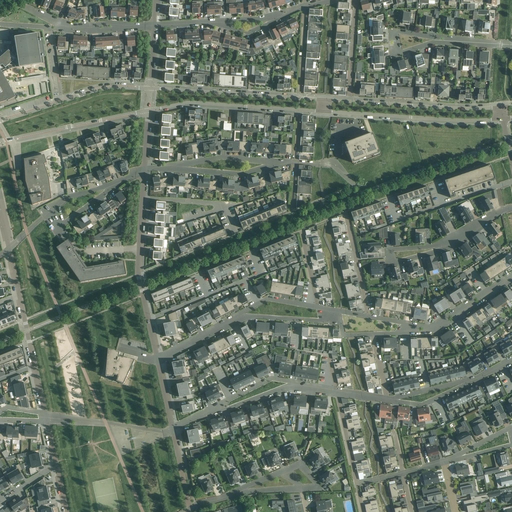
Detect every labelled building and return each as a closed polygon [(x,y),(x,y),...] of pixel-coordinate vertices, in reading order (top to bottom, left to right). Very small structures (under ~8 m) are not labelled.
[(44,0),(42,6),(43,7),(46,8),(48,8),(49,5),(52,6),(54,0),(44,0)] [(54,0),(52,6),(53,5),(55,6),(54,10),(56,11),(58,12),(59,12),(60,12),(64,1),(61,0),(54,0)] [(176,9),(179,9),(182,9),(183,5),(180,5),(179,0),(167,0),(167,1),(171,2),(171,5),(176,5),(176,9)] [(226,0),(227,11),(227,10),(230,10),(230,14),(232,14),(235,14),(237,14),(236,1),(235,0),(226,0)] [(250,0),(245,0),(245,1),(246,7),(249,7),(249,11),(251,11),(254,11),(257,11),(255,2),(251,2),(251,0),(250,0)] [(266,4),(264,0),(261,0),(255,2),(257,11),(259,10),(262,9),(264,9),(263,5),(266,4)] [(275,7),(277,7),(274,0),(264,0),(266,4),(269,3),(270,9),(272,8),(273,9),(275,8),(275,7)] [(351,10),(351,0),(347,0),(347,3),(338,3),(338,9),(351,10)] [(373,3),(372,3),(374,10),(378,9),(380,9),(379,4),(383,3),(381,0),(374,0),(376,2),(373,3)] [(203,10),(202,1),(192,2),(193,14),(195,14),(198,14),(200,14),(200,10),(202,10),(203,10)] [(246,7),(245,1),(236,1),(237,14),(238,14),(241,14),(241,13),(243,13),(243,8),(246,7)] [(368,4),(367,1),(365,1),(362,2),(361,2),(363,11),(367,10),(367,13),(373,11),(371,3),(371,4),(368,4)] [(223,2),(214,3),(214,6),(214,15),(216,15),(219,15),(221,14),(221,11),(223,11),(224,11),(224,7),(223,2)] [(88,3),(85,4),(86,7),(78,8),(77,11),(76,20),(80,19),(80,20),(83,19),(85,19),(84,15),(87,15),(88,15),(87,10),(89,10),(88,5),(88,3)] [(213,15),(214,15),(214,6),(214,7),(214,3),(207,3),(207,5),(204,5),(205,12),(208,11),(208,15),(210,15),(213,15)] [(118,17),(119,17),(119,18),(122,18),(124,18),(125,13),(127,13),(128,13),(128,4),(128,10),(118,9),(118,17)] [(128,4),(128,13),(128,12),(131,12),(130,16),(133,16),(133,17),(135,17),(135,16),(137,17),(138,5),(128,4)] [(77,11),(72,9),(72,7),(67,5),(64,14),(67,15),(68,13),(70,13),(68,17),(70,17),(70,18),(73,19),(73,18),(76,20),(77,11)] [(100,8),(100,5),(93,6),(94,15),(94,14),(97,14),(98,18),(100,17),(100,18),(103,17),(104,17),(103,8),(100,8)] [(109,5),(108,13),(109,13),(112,13),(111,17),(114,17),(116,18),(116,17),(118,17),(118,9),(119,6),(109,5)] [(167,8),(167,13),(170,14),(170,21),(179,20),(179,9),(176,9),(167,8)] [(314,10),(314,8),(309,9),(309,16),(322,17),(323,10),(314,10)] [(415,12),(411,11),(410,13),(405,13),(404,16),(401,21),(400,21),(399,26),(406,27),(406,25),(409,25),(410,19),(414,19),(415,12)] [(372,27),(370,27),(370,30),(382,30),(382,26),(382,25),(382,20),(383,20),(383,15),(377,17),(377,19),(371,18),(371,19),(372,19),(372,24),(372,27)] [(432,18),(426,17),(426,20),(420,20),(419,25),(425,26),(425,27),(431,28),(431,27),(434,27),(435,20),(432,19),(432,18)] [(290,33),(295,31),(294,28),(298,26),(294,19),(293,20),(293,19),(290,20),(290,21),(288,22),(290,25),(287,26),(290,33)] [(454,19),(447,19),(446,22),(444,23),(446,28),(446,30),(447,31),(450,30),(452,30),(453,26),(454,25),(453,22),(454,19)] [(473,22),(466,21),(466,24),(462,25),(462,23),(462,24),(464,31),(465,31),(465,32),(472,33),(473,22)] [(322,23),(316,23),(309,22),(308,22),(308,31),(321,32),(322,23)] [(488,22),(488,23),(483,22),(482,29),(479,28),(478,33),(476,33),(485,34),(485,33),(489,34),(490,23),(488,23),(488,22)] [(282,37),(290,33),(287,26),(285,28),(283,24),(281,25),(278,26),(277,27),(282,37)] [(337,25),(336,34),(350,35),(350,26),(337,25)] [(192,31),(193,43),(202,42),(202,43),(202,36),(202,34),(201,34),(199,34),(198,31),(196,31),(196,30),(193,31),(192,31)] [(269,37),(275,50),(279,48),(277,45),(282,43),(276,30),(274,31),(274,30),(272,31),(272,32),(270,33),(271,36),(269,37)] [(382,33),(382,30),(370,30),(370,34),(371,34),(371,36),(370,36),(370,37),(372,37),(373,41),(373,42),(383,41),(382,33)] [(171,32),(171,31),(168,31),(168,32),(167,32),(167,41),(174,40),(174,42),(177,42),(177,35),(174,35),(173,31),(171,32)] [(192,43),(193,43),(192,31),(190,31),(187,31),(188,31),(185,32),(186,35),(183,36),(183,35),(182,35),(183,44),(187,44),(186,41),(192,40),(192,43)] [(202,34),(202,43),(202,45),(211,45),(211,44),(212,32),(210,32),(209,32),(207,32),(204,32),(205,36),(202,36),(202,34)] [(212,32),(211,44),(220,46),(222,38),(219,37),(220,34),(218,33),(215,32),(212,32)] [(0,102),(5,101),(7,100),(7,101),(15,97),(2,73),(8,70),(9,69),(11,69),(12,68),(13,68),(18,68),(30,66),(43,64),(42,58),(44,57),(41,39),(39,39),(38,33),(13,37),(15,47),(11,47),(12,52),(10,53),(8,50),(0,56),(0,102)] [(220,46),(229,49),(232,37),(231,37),(231,36),(228,36),(226,35),(225,39),(222,38),(220,46)] [(260,37),(258,38),(264,49),(272,45),(275,50),(269,37),(266,39),(264,35),(262,36),(260,37)] [(71,40),(71,47),(74,48),(74,49),(74,52),(79,53),(79,50),(80,50),(81,37),(79,37),(77,37),(74,37),(74,41),(71,41),(71,40)] [(82,38),(81,37),(80,50),(90,50),(90,42),(87,42),(87,38),(85,38),(85,37),(82,37),(82,38)] [(114,38),(112,38),(113,49),(113,50),(117,50),(124,49),(123,40),(119,40),(119,37),(116,37),(114,37),(114,38)] [(125,41),(126,52),(132,52),(132,46),(135,46),(134,37),(133,37),(130,37),(130,38),(128,38),(128,41),(125,42),(125,41)] [(229,49),(238,51),(241,40),(240,39),(237,38),(232,37),(229,49)] [(58,47),(56,47),(56,50),(58,50),(64,50),(68,51),(69,42),(68,42),(65,42),(66,38),(63,38),(61,38),(59,38),(58,47)] [(94,50),(103,50),(103,38),(101,39),(101,38),(98,38),(98,39),(96,39),(97,43),(94,43),(93,43),(94,50)] [(103,38),(103,41),(103,47),(103,50),(108,49),(113,49),(112,38),(111,38),(108,38),(106,38),(103,38)] [(253,48),(251,49),(251,56),(255,54),(255,53),(264,49),(258,38),(257,39),(257,38),(254,40),(255,40),(253,41),(254,44),(252,45),(251,45),(253,48)] [(241,40),(238,51),(247,54),(246,56),(251,57),(251,56),(251,49),(249,49),(250,46),(249,45),(249,46),(247,45),(248,41),(246,41),(246,40),(243,40),(241,40)] [(311,41),(311,44),(307,44),(306,53),(320,53),(320,45),(313,44),(313,41),(311,41)] [(373,47),(373,52),(375,52),(375,58),(384,58),(383,55),(383,46),(373,47)] [(432,51),(431,58),(435,59),(436,59),(436,60),(443,61),(444,51),(443,51),(443,48),(438,48),(438,49),(435,49),(435,51),(432,51)] [(164,49),(164,54),(167,54),(167,57),(175,58),(175,50),(164,49)] [(469,50),(464,50),(464,56),(466,56),(466,60),(464,59),(463,67),(469,67),(469,70),(471,70),(471,74),(473,78),(475,78),(476,66),(472,66),(472,60),(473,60),(473,53),(469,52),(469,50)] [(457,52),(450,51),(450,55),(449,55),(449,58),(448,58),(450,59),(450,64),(456,64),(457,59),(458,59),(458,55),(457,55),(457,52)] [(489,52),(482,51),(482,53),(480,53),(480,56),(479,56),(478,58),(479,60),(480,60),(479,63),(483,63),(483,65),(488,65),(489,52)] [(422,55),(421,55),(414,57),(415,61),(416,61),(418,67),(423,66),(424,69),(428,69),(429,55),(429,56),(422,55)] [(335,56),(334,64),(348,65),(348,57),(335,56)] [(375,58),(371,58),(372,62),(372,65),(374,65),(374,69),(374,70),(384,69),(384,58),(375,58)] [(404,61),(403,58),(399,60),(400,61),(397,62),(397,63),(392,64),(395,72),(400,70),(400,71),(406,69),(407,71),(411,69),(408,59),(404,61)] [(284,62),(281,64),(283,67),(297,68),(293,60),(289,62),(290,65),(288,66),(287,64),(285,65),(284,62)] [(64,66),(60,66),(60,70),(64,71),(65,71),(64,76),(71,77),(71,71),(70,71),(70,70),(74,71),(74,65),(73,65),(73,61),(71,61),(70,66),(64,66)] [(163,61),(163,67),(167,67),(166,70),(172,70),(172,75),(173,75),(178,75),(179,70),(174,70),(174,62),(163,61)] [(122,65),(121,80),(121,78),(127,79),(128,73),(127,73),(127,69),(128,69),(128,70),(131,70),(132,62),(128,62),(128,65),(122,65)] [(138,63),(133,62),(132,70),(133,70),(136,70),(136,74),(135,74),(134,79),(141,79),(141,74),(142,74),(143,66),(137,66),(138,63)] [(254,75),(253,77),(256,77),(255,84),(266,85),(266,78),(259,77),(259,71),(254,71),(254,75)] [(198,72),(197,85),(203,85),(204,83),(207,83),(207,76),(210,77),(210,73),(198,72)] [(305,72),(305,80),(318,81),(318,77),(319,73),(305,72)] [(163,74),(162,79),(165,79),(166,79),(166,82),(172,83),(173,83),(173,75),(172,75),(163,74)] [(339,79),(333,78),(333,83),(333,87),(346,88),(347,79),(346,79),(339,79)] [(435,78),(435,85),(434,86),(439,86),(438,96),(448,97),(449,87),(444,87),(444,86),(444,85),(443,84),(442,84),(441,84),(441,78),(435,78)] [(366,86),(366,96),(372,96),(372,94),(375,94),(376,83),(367,83),(366,86)] [(415,85),(415,93),(418,93),(417,98),(424,99),(425,86),(415,85)] [(465,100),(466,90),(466,88),(457,88),(457,91),(460,91),(460,96),(459,96),(458,101),(465,101),(465,100)] [(477,101),(484,101),(484,96),(485,96),(486,91),(479,90),(479,95),(478,95),(477,101)] [(188,125),(195,126),(196,110),(195,112),(189,111),(189,117),(190,117),(190,120),(189,120),(189,119),(185,119),(184,127),(188,127),(188,125)] [(199,110),(196,110),(195,126),(195,123),(201,124),(201,120),(200,120),(201,116),(203,116),(203,118),(207,119),(207,115),(202,114),(202,111),(199,111),(199,110)] [(224,130),(231,131),(231,129),(231,128),(231,126),(232,124),(227,124),(227,122),(228,122),(228,115),(224,115),(222,115),(222,114),(218,114),(218,121),(224,122),(224,124),(224,130)] [(168,128),(174,128),(175,128),(175,124),(171,124),(171,123),(170,123),(171,116),(160,115),(160,120),(163,120),(163,123),(162,123),(169,123),(168,128)] [(285,116),(284,128),(284,126),(289,127),(290,127),(290,130),(293,130),(293,127),(294,124),(290,123),(290,122),(291,122),(291,117),(288,117),(288,116),(285,116)] [(302,123),(301,131),(315,132),(315,128),(315,124),(307,123),(308,122),(302,122),(302,123)] [(122,125),(116,127),(120,140),(126,138),(125,134),(124,135),(123,131),(124,130),(122,125)] [(116,129),(110,131),(112,136),(113,136),(115,140),(120,138),(120,140),(116,127),(116,129)] [(173,140),(174,128),(168,128),(159,127),(159,133),(162,133),(162,135),(162,136),(167,136),(167,139),(173,140)] [(93,135),(98,148),(103,146),(103,145),(106,144),(104,139),(101,140),(100,139),(101,138),(99,133),(93,135)] [(380,153),(372,133),(345,144),(352,163),(380,153)] [(98,148),(93,135),(87,137),(88,139),(85,140),(88,148),(91,147),(92,149),(97,147),(98,148)] [(219,150),(222,150),(221,142),(217,142),(217,139),(208,140),(210,153),(216,152),(215,146),(218,146),(219,150)] [(167,153),(169,153),(173,153),(173,149),(169,149),(169,148),(169,141),(170,141),(158,140),(158,145),(162,145),(161,148),(167,148),(167,153)] [(197,141),(198,149),(203,149),(202,148),(204,148),(205,154),(210,153),(208,140),(203,141),(203,140),(197,141)] [(199,153),(198,149),(197,141),(197,144),(191,145),(191,146),(186,147),(187,156),(193,155),(192,153),(195,153),(195,154),(199,153)] [(233,152),(234,143),(229,142),(229,141),(221,141),(221,142),(222,150),(225,150),(225,149),(228,149),(228,152),(233,152)] [(77,142),(71,144),(74,154),(79,152),(78,148),(79,148),(77,142)] [(234,143),(233,152),(239,152),(239,150),(242,150),(242,151),(245,151),(246,142),(239,142),(239,143),(234,143)] [(246,142),(245,151),(249,151),(251,151),(251,153),(257,154),(257,144),(252,144),(252,143),(246,142)] [(257,144),(257,154),(262,154),(263,148),(265,148),(265,153),(268,153),(269,144),(269,143),(263,143),(262,145),(257,144)] [(71,144),(65,147),(67,152),(68,151),(69,156),(74,154),(71,144)] [(274,155),(280,155),(280,146),(275,145),(276,144),(269,144),(268,153),(272,153),(272,152),(274,152),(274,155)] [(280,146),(280,155),(286,155),(286,153),(288,153),(288,154),(292,154),(292,145),(286,145),(285,146),(280,146)] [(169,153),(167,153),(158,152),(157,157),(161,158),(160,160),(168,161),(169,153)] [(44,163),(47,163),(44,155),(41,156),(40,156),(24,160),(26,182),(33,205),(52,199),(49,178),(44,163)] [(112,162),(113,165),(116,173),(120,172),(120,171),(122,170),(122,172),(128,170),(126,166),(128,165),(127,161),(125,162),(124,162),(121,163),(119,160),(112,162)] [(116,173),(113,165),(107,167),(107,169),(103,170),(106,179),(111,177),(110,175),(113,174),(113,175),(116,173)] [(312,178),(312,172),(312,171),(304,171),(304,166),(299,165),(298,177),(312,178)] [(455,193),(495,179),(491,166),(445,181),(450,198),(456,196),(455,193)] [(97,171),(92,174),(94,182),(98,181),(96,177),(99,176),(101,181),(106,179),(103,170),(98,172),(97,171)] [(281,172),(275,173),(277,182),(282,181),(282,182),(290,180),(290,171),(283,173),(284,174),(281,174),(281,172)] [(264,178),(266,186),(272,185),(272,184),(277,182),(275,173),(270,175),(270,177),(268,177),(264,178)] [(85,177),(81,178),(83,187),(89,185),(88,183),(91,182),(91,183),(94,182),(92,174),(85,175),(85,177)] [(167,178),(167,187),(173,186),(179,187),(180,178),(174,177),(174,179),(167,178)] [(258,177),(252,179),(255,188),(259,187),(260,188),(266,186),(264,178),(261,178),(261,179),(258,180),(258,177)] [(83,187),(81,178),(76,179),(76,178),(68,180),(69,181),(66,182),(67,189),(74,187),(77,186),(78,188),(83,187)] [(167,187),(167,178),(163,179),(163,180),(160,180),(159,178),(154,179),(155,188),(160,187),(160,188),(167,187)] [(191,189),(191,186),(192,180),(188,180),(185,180),(185,178),(180,178),(179,187),(184,187),(184,188),(191,189)] [(198,182),(195,182),(194,187),(202,191),(204,191),(204,188),(204,179),(199,179),(198,182)] [(204,179),(204,188),(209,189),(209,190),(216,190),(217,181),(213,181),(213,182),(210,182),(210,180),(204,179)] [(255,188),(252,179),(247,180),(247,182),(245,183),(245,182),(241,183),(242,192),(250,190),(250,189),(255,188)] [(223,190),(228,190),(229,181),(223,180),(223,184),(220,184),(220,186),(216,186),(216,190),(216,191),(219,191),(219,192),(220,192),(220,191),(223,191),(223,190)] [(233,191),(242,192),(241,183),(238,183),(238,184),(235,183),(235,181),(229,181),(228,190),(234,190),(233,191)] [(306,186),(299,185),(298,185),(297,194),(311,195),(311,186),(306,186)] [(431,196),(428,187),(423,189),(426,197),(431,196)] [(426,197),(423,189),(418,190),(421,199),(426,197)] [(421,199),(418,190),(413,192),(416,201),(421,199)] [(483,209),(484,208),(486,212),(493,208),(492,206),(493,206),(491,203),(490,204),(489,201),(492,198),(493,199),(497,198),(496,190),(491,192),(491,193),(484,196),(486,200),(481,203),(482,204),(481,205),(483,209)] [(114,200),(112,201),(117,207),(118,206),(122,204),(121,203),(126,200),(121,192),(116,196),(117,198),(114,200)] [(416,201),(413,192),(407,194),(410,203),(416,201)] [(410,203),(407,194),(402,195),(405,204),(410,203)] [(405,204),(402,195),(397,197),(400,206),(405,204)] [(101,206),(106,213),(111,210),(111,211),(117,208),(117,207),(112,201),(112,200),(109,202),(109,203),(107,204),(106,202),(101,206)] [(473,209),(469,201),(461,205),(461,206),(457,208),(460,213),(466,224),(474,219),(469,212),(473,209)] [(163,210),(163,215),(166,215),(169,215),(169,211),(165,211),(165,210),(165,203),(166,203),(154,202),(154,207),(157,207),(157,210),(163,210)] [(284,202),(279,204),(283,212),(288,210),(284,202)] [(385,211),(382,202),(377,204),(380,213),(385,211)] [(279,204),(274,206),(278,214),(283,212),(279,204)] [(380,213),(377,204),(371,206),(374,215),(380,213)] [(95,212),(93,214),(98,221),(103,217),(102,216),(106,213),(101,206),(97,209),(98,211),(96,212),(95,212)] [(274,206),(269,208),(273,216),(278,214),(274,206)] [(374,215),(371,206),(366,208),(369,217),(374,215)] [(268,218),(273,216),(269,208),(264,210),(268,218)] [(369,217),(366,208),(361,209),(364,218),(369,217)] [(444,208),(439,209),(447,223),(452,221),(444,208)] [(364,218),(361,209),(356,211),(359,220),(364,218)] [(263,221),(268,218),(264,210),(259,212),(263,221)] [(359,220),(356,211),(351,213),(354,222),(359,220)] [(263,221),(259,212),(254,214),(258,223),(263,221)] [(87,216),(82,219),(87,227),(92,224),(92,225),(98,221),(93,214),(90,216),(88,218),(87,216)] [(165,223),(166,215),(163,215),(153,214),(153,220),(156,220),(156,222),(164,223),(165,223)] [(254,214),(249,216),(253,225),(258,223),(254,214)] [(249,216),(244,218),(248,227),(253,225),(249,216)] [(248,227),(244,218),(239,220),(242,229),(248,227)] [(75,226),(73,227),(78,234),(84,230),(83,229),(87,227),(82,219),(77,222),(79,224),(77,226),(76,225),(75,226)] [(345,227),(344,222),(339,223),(338,221),(331,223),(333,230),(345,227)] [(439,232),(442,237),(449,233),(443,222),(436,226),(437,227),(436,228),(438,232),(439,232)] [(494,223),(487,227),(492,234),(488,237),(492,242),(496,239),(495,237),(501,232),(499,229),(496,225),(496,226),(494,223)] [(218,228),(217,225),(212,228),(213,230),(217,239),(222,237),(218,228)] [(217,225),(218,228),(222,237),(227,235),(223,226),(218,228),(217,225)] [(164,228),(153,227),(152,232),(156,232),(156,235),(155,235),(164,236),(164,235),(163,235),(163,228),(164,228)] [(345,227),(333,230),(334,236),(341,235),(341,233),(346,231),(345,227)] [(388,238),(391,238),(392,246),(400,246),(399,234),(391,235),(391,232),(387,233),(387,227),(382,229),(383,239),(388,239),(388,238)] [(416,244),(424,244),(424,237),(430,236),(430,229),(415,230),(416,235),(415,235),(416,240),(415,240),(415,244),(416,244)] [(208,232),(212,241),(217,239),(213,230),(208,232)] [(319,238),(318,231),(311,233),(311,235),(305,236),(306,241),(319,238)] [(197,234),(202,245),(207,243),(203,234),(202,232),(197,234)] [(207,243),(212,241),(208,232),(203,234),(207,243)] [(197,247),(202,245),(197,234),(192,236),(197,247)] [(485,246),(485,247),(489,244),(482,234),(480,235),(479,234),(472,238),(477,245),(476,245),(480,250),(485,246)] [(192,249),(197,247),(192,236),(187,238),(192,249)] [(295,236),(290,238),(295,250),(294,247),(299,245),(295,236)] [(192,249),(187,238),(182,240),(187,251),(192,249)] [(290,238),(285,240),(290,252),(295,250),(290,238)] [(314,246),(321,244),(319,238),(306,241),(307,245),(313,244),(314,246)] [(152,239),(151,244),(155,245),(155,247),(154,247),(156,248),(156,252),(160,252),(162,253),(163,253),(166,253),(167,248),(163,248),(162,248),(163,240),(152,239)] [(75,249),(68,240),(65,243),(65,242),(61,245),(57,248),(81,283),(126,275),(124,261),(118,262),(119,264),(87,269),(73,250),(75,249)] [(182,253),(187,251),(182,240),(177,242),(182,253)] [(285,240),(280,242),(284,251),(288,249),(290,252),(285,240)] [(280,242),(275,244),(280,256),(279,253),(284,251),(280,242)] [(337,250),(350,248),(349,243),(343,244),(343,242),(336,244),(337,250)] [(365,249),(365,254),(378,253),(377,250),(381,249),(381,243),(368,244),(368,249),(365,249)] [(481,256),(475,247),(471,250),(466,243),(459,248),(461,251),(461,252),(462,252),(465,257),(469,254),(471,257),(474,255),(477,259),(481,256)] [(275,244),(270,246),(275,258),(280,256),(275,244)] [(270,246),(265,248),(270,260),(275,258),(270,246)] [(260,250),(263,259),(265,262),(270,260),(265,248),(260,250)] [(346,255),(345,253),(351,252),(350,248),(337,250),(339,257),(346,255)] [(151,252),(151,257),(154,257),(154,260),(153,260),(155,260),(157,265),(165,262),(164,261),(163,261),(163,253),(162,253),(160,252),(156,252),(151,252)] [(458,259),(452,261),(449,252),(442,254),(445,266),(446,268),(450,267),(450,265),(455,264),(456,267),(459,266),(458,259)] [(311,262),(324,259),(323,253),(316,254),(316,256),(310,258),(311,262)] [(243,257),(238,259),(242,268),(243,270),(249,267),(247,261),(245,262),(243,257)] [(443,271),(441,262),(437,263),(436,258),(434,259),(433,257),(426,259),(429,272),(438,269),(439,272),(441,272),(440,271),(443,270),(443,271)] [(505,258),(501,260),(507,269),(510,267),(511,266),(511,267),(505,258)] [(238,259),(233,261),(237,270),(242,268),(238,259)] [(318,266),(318,268),(325,266),(324,259),(311,262),(312,267),(318,266)] [(506,269),(507,270),(507,269),(501,260),(497,263),(503,272),(506,270),(506,269)] [(233,261),(228,263),(233,275),(232,272),(237,270),(233,261)] [(372,266),(371,266),(372,275),(384,274),(383,265),(378,266),(378,262),(371,263),(372,266)] [(407,264),(404,265),(406,270),(408,269),(408,272),(409,271),(410,274),(417,272),(418,275),(424,274),(422,268),(419,269),(417,263),(415,264),(415,262),(407,264)] [(228,263),(223,265),(228,277),(233,275),(228,263)] [(342,271),(355,268),(354,264),(348,265),(347,263),(340,265),(342,271)] [(499,274),(503,272),(497,263),(492,266),(498,275),(498,274),(499,274)] [(223,265),(218,267),(222,276),(222,277),(227,275),(228,277),(223,265)] [(492,266),(488,269),(494,278),(497,276),(497,275),(498,275),(492,266)] [(218,267),(213,269),(216,278),(221,276),(218,267)] [(400,273),(398,267),(391,269),(391,271),(389,272),(390,277),(391,277),(391,278),(393,278),(394,277),(395,277),(396,281),(400,280),(404,279),(405,282),(408,281),(409,281),(406,273),(400,275),(400,273)] [(350,274),(356,273),(355,268),(342,271),(343,278),(350,276),(350,274)] [(211,280),(216,278),(213,269),(208,271),(211,280)] [(484,271),(490,281),(490,280),(493,278),(494,277),(494,278),(488,269),(484,271)] [(480,276),(485,284),(490,281),(484,271),(485,273),(480,276)] [(315,279),(316,284),(329,281),(327,275),(320,276),(321,278),(315,279)] [(190,290),(195,288),(191,278),(186,280),(190,290)] [(181,282),(185,292),(190,290),(186,280),(181,282)] [(466,293),(468,297),(469,297),(474,293),(472,290),(470,287),(473,285),(470,280),(467,282),(461,285),(465,291),(466,293)] [(323,289),(330,288),(329,281),(316,284),(317,289),(323,287),(323,289)] [(176,284),(180,293),(184,291),(185,292),(181,282),(176,284)] [(457,288),(453,290),(460,300),(465,297),(463,294),(462,292),(465,291),(461,285),(460,283),(459,283),(455,285),(457,288)] [(171,286),(175,295),(180,293),(176,284),(171,286)] [(359,289),(358,284),(352,286),(352,284),(345,285),(346,292),(359,289)] [(256,285),(252,287),(255,292),(258,291),(260,294),(262,297),(267,294),(266,291),(262,285),(257,288),(256,285)] [(171,286),(166,288),(170,297),(171,300),(176,298),(175,295),(171,286)] [(161,290),(165,300),(165,299),(170,297),(166,288),(161,290)] [(355,297),(354,295),(360,294),(359,289),(346,292),(348,298),(355,297)] [(508,289),(503,292),(510,303),(511,301),(511,290),(510,292),(508,289)] [(165,300),(161,290),(156,292),(160,302),(165,300)] [(460,300),(453,290),(448,293),(448,294),(446,296),(449,301),(452,299),(453,301),(455,304),(460,300)] [(160,302),(156,292),(151,295),(155,304),(160,302)] [(326,300),(333,299),(331,292),(325,294),(323,294),(318,295),(320,300),(325,298),(326,300)] [(501,295),(496,298),(502,308),(503,308),(508,305),(507,304),(508,304),(510,303),(503,292),(506,297),(504,299),(501,295)] [(239,297),(238,296),(244,306),(249,303),(244,294),(239,297)] [(244,306),(238,296),(234,298),(234,299),(239,308),(242,306),(242,305),(243,305),(243,306),(244,306)] [(443,297),(438,300),(444,310),(449,307),(448,304),(446,303),(449,301),(446,296),(443,297)] [(239,308),(234,299),(234,298),(229,301),(233,308),(234,310),(238,308),(237,308),(238,307),(239,308)] [(496,298),(491,302),(494,306),(492,307),(491,308),(495,313),(497,312),(497,311),(497,312),(502,308),(496,298)] [(355,301),(349,302),(349,304),(350,309),(357,307),(357,305),(363,304),(361,299),(357,300),(355,301)] [(433,304),(430,306),(432,315),(437,312),(439,314),(444,310),(438,300),(432,304),(433,304)] [(225,303),(225,304),(227,308),(230,313),(230,312),(231,311),(231,312),(234,310),(233,308),(229,301),(225,303)] [(220,305),(220,306),(222,308),(225,315),(229,313),(228,313),(229,312),(230,313),(227,308),(225,304),(225,303),(220,305)] [(483,307),(491,318),(491,317),(495,314),(495,313),(491,308),(488,304),(483,307)] [(220,305),(216,308),(221,318),(221,317),(224,316),(224,315),(225,315),(222,308),(220,306),(220,305)] [(419,319),(421,308),(415,307),(412,306),(412,308),(411,312),(414,313),(414,315),(413,318),(419,319)] [(480,310),(486,319),(487,321),(488,321),(491,318),(483,307),(484,307),(483,308),(481,309),(481,310),(480,310)] [(216,308),(215,308),(216,308),(216,309),(211,311),(211,312),(213,315),(215,318),(214,318),(216,320),(216,321),(221,318),(216,308)] [(427,309),(422,308),(421,308),(419,319),(425,320),(426,317),(426,315),(429,316),(430,310),(427,309)] [(202,314),(207,324),(213,321),(211,318),(210,316),(213,315),(211,312),(211,311),(210,309),(207,311),(202,314)] [(475,313),(482,322),(486,319),(480,310),(476,312),(477,313),(476,313),(475,313)] [(13,312),(8,314),(12,322),(17,320),(13,312)] [(176,312),(169,315),(170,322),(178,320),(176,312)] [(474,314),(471,316),(477,325),(479,328),(483,325),(482,322),(475,313),(475,314),(474,314)] [(8,314),(3,316),(7,324),(12,322),(8,314)] [(197,317),(194,318),(197,324),(199,322),(200,324),(202,327),(207,324),(202,314),(197,316),(197,317)] [(467,318),(473,328),(477,325),(471,316),(468,318),(468,319),(467,319),(467,318)] [(185,323),(190,331),(191,334),(197,331),(195,328),(194,325),(197,324),(194,318),(191,320),(191,319),(185,323)] [(473,328),(467,318),(462,322),(468,330),(472,327),(473,328)] [(163,325),(164,331),(177,328),(176,322),(164,325),(163,325)] [(254,329),(252,329),(253,332),(254,331),(256,331),(256,332),(262,333),(262,336),(263,336),(263,324),(257,323),(257,327),(257,329),(254,329)] [(240,327),(241,329),(242,331),(246,339),(252,336),(255,335),(253,332),(252,329),(249,331),(248,328),(246,324),(240,327)] [(263,336),(269,336),(272,336),(272,335),(272,330),(269,330),(269,327),(269,324),(263,324),(263,336)] [(276,324),(275,330),(272,330),(272,335),(272,336),(275,336),(275,334),(281,334),(282,324),(276,324)] [(281,334),(287,335),(287,337),(287,343),(290,344),(291,337),(291,331),(288,331),(288,328),(288,325),(282,324),(281,334)] [(177,328),(164,331),(165,337),(166,337),(167,337),(173,336),(174,339),(180,337),(179,334),(178,334),(177,328)] [(451,331),(446,334),(452,344),(457,340),(460,338),(457,333),(455,331),(452,333),(451,331)] [(231,334),(226,336),(231,347),(232,347),(237,345),(233,337),(231,334)] [(441,340),(438,342),(442,348),(446,345),(451,342),(452,344),(446,334),(445,334),(441,338),(442,339),(441,340)] [(231,347),(226,336),(226,337),(223,339),(222,340),(222,339),(228,351),(227,349),(231,347)] [(228,351),(222,339),(219,341),(218,342),(218,341),(217,341),(223,353),(228,351)] [(390,339),(384,339),(384,342),(384,345),(381,345),(381,352),(384,351),(384,349),(390,349),(390,339)] [(396,339),(390,339),(390,349),(397,349),(397,353),(400,353),(400,345),(396,345),(396,339)] [(509,352),(504,342),(503,340),(495,344),(495,345),(498,351),(501,349),(504,355),(509,352)] [(223,353),(217,341),(214,343),(214,344),(213,344),(213,343),(219,356),(223,353)] [(367,349),(372,348),(371,343),(365,344),(365,342),(358,344),(359,351),(365,349),(367,349)] [(213,343),(208,346),(209,349),(210,351),(212,355),(217,352),(219,356),(213,343)] [(495,345),(492,347),(492,346),(486,349),(488,351),(493,361),(499,358),(495,352),(498,351),(495,345)] [(205,347),(199,350),(205,361),(210,358),(212,358),(213,357),(212,355),(210,351),(209,349),(206,350),(205,347)] [(20,348),(15,350),(20,361),(25,359),(20,348)] [(108,349),(101,379),(128,386),(135,361),(135,360),(124,357),(125,353),(120,352),(108,349)] [(15,350),(10,352),(15,363),(14,360),(18,359),(19,361),(20,361),(15,350)] [(205,361),(199,350),(194,353),(196,358),(193,360),(196,365),(199,364),(198,361),(203,359),(205,361)] [(493,361),(488,351),(483,354),(482,352),(479,354),(482,360),(485,358),(488,364),(493,361)] [(10,352),(5,354),(10,365),(15,363),(10,352)] [(360,355),(362,362),(374,359),(373,354),(368,355),(367,353),(360,355)] [(5,354),(0,356),(4,366),(9,364),(9,365),(10,365),(5,354)] [(482,360),(479,354),(476,356),(477,358),(472,361),(477,370),(483,367),(479,361),(482,360)] [(263,361),(258,363),(264,376),(268,374),(269,373),(267,368),(272,366),(266,355),(261,357),(263,361)] [(281,360),(282,356),(276,355),(274,368),(279,368),(278,374),(280,374),(279,375),(280,375),(280,374),(284,375),(286,363),(286,361),(281,360)] [(172,364),(171,364),(172,370),(186,367),(184,361),(185,361),(185,357),(178,359),(179,362),(173,363),(173,364),(172,364)] [(375,363),(374,359),(362,362),(363,368),(370,367),(370,365),(375,363)] [(339,363),(334,364),(335,369),(338,369),(341,368),(347,366),(346,360),(339,361),(339,363)] [(477,370),(472,361),(467,364),(466,362),(463,363),(463,366),(464,370),(469,367),(472,373),(477,370)] [(254,367),(250,369),(253,375),(256,373),(259,379),(260,378),(264,376),(258,363),(258,364),(258,365),(254,367)] [(286,363),(284,375),(288,376),(289,376),(290,376),(291,370),(294,371),(295,364),(286,363)] [(186,367),(172,370),(174,376),(174,375),(174,376),(175,375),(175,376),(181,374),(182,378),(189,376),(188,373),(187,373),(186,367)] [(255,381),(249,370),(244,372),(250,383),(254,381),(255,381)] [(336,375),(337,380),(350,377),(348,370),(341,372),(342,374),(336,375)] [(428,372),(431,384),(436,382),(433,371),(428,372)] [(239,374),(245,386),(245,385),(250,383),(244,372),(239,374)] [(234,377),(240,388),(245,386),(239,374),(234,377)] [(416,374),(411,375),(412,378),(414,388),(420,386),(417,377),(416,374)] [(21,375),(11,379),(12,386),(13,392),(27,389),(25,383),(25,384),(25,383),(24,384),(24,383),(19,384),(18,380),(22,380),(21,375)] [(365,377),(367,383),(379,381),(378,376),(372,377),(372,375),(365,377)] [(240,388),(234,377),(229,379),(235,390),(236,390),(240,388)] [(351,383),(350,377),(337,380),(338,384),(344,383),(344,385),(351,383)] [(489,380),(494,390),(494,391),(499,388),(500,388),(499,388),(494,377),(494,378),(489,380)] [(396,379),(391,380),(392,383),(394,393),(400,391),(397,382),(396,379)] [(494,391),(494,390),(489,380),(485,382),(484,383),(484,381),(483,381),(488,393),(489,393),(494,391)] [(380,385),(379,381),(367,383),(368,390),(375,388),(374,386),(380,385)] [(177,392),(190,389),(190,388),(189,389),(188,383),(184,384),(178,385),(177,386),(176,386),(177,392)] [(477,386),(472,388),(477,397),(478,400),(486,397),(485,395),(482,389),(480,390),(477,384),(476,384),(477,386)] [(210,389),(216,400),(220,398),(221,397),(218,392),(221,391),(218,385),(210,389)] [(468,390),(472,400),(477,397),(472,388),(468,390)] [(27,389),(13,392),(15,398),(16,402),(20,401),(22,400),(23,407),(30,408),(28,398),(25,399),(25,396),(26,396),(26,395),(27,395),(28,395),(27,389)] [(190,389),(177,392),(178,397),(179,397),(180,397),(186,396),(187,400),(194,398),(193,394),(192,395),(190,389)] [(216,400),(210,389),(202,393),(205,399),(208,397),(210,402),(212,402),(216,400)] [(463,392),(468,402),(472,400),(468,390),(463,392)] [(459,394),(463,404),(468,402),(463,392),(459,394)] [(454,396),(458,406),(463,404),(459,394),(454,396)] [(291,402),(290,410),(299,411),(301,397),(297,396),(296,396),(295,396),(294,402),(291,402)] [(449,399),(455,410),(454,408),(458,406),(454,396),(449,399)] [(280,398),(276,399),(279,411),(280,412),(285,411),(286,413),(289,412),(288,408),(286,402),(283,403),(281,397),(280,398),(280,397),(280,398)] [(299,411),(299,414),(308,415),(308,410),(309,410),(309,404),(306,403),(307,397),(305,397),(306,397),(305,397),(301,397),(299,411)] [(311,410),(311,415),(320,416),(320,411),(321,399),(317,399),(317,398),(317,399),(316,398),(315,404),(312,404),(311,410)] [(276,399),(271,401),(271,400),(271,401),(270,401),(272,407),(269,408),(271,414),(279,411),(276,399)] [(321,399),(320,411),(326,412),(325,414),(329,414),(330,408),(326,407),(327,400),(326,400),(326,399),(326,400),(321,399)] [(449,399),(445,401),(444,399),(450,413),(455,410),(449,399)] [(194,401),(188,402),(188,405),(182,407),(181,408),(182,413),(183,413),(184,413),(195,411),(194,405),(195,404),(194,401)] [(260,404),(256,406),(260,418),(260,419),(269,416),(266,408),(263,409),(262,404),(260,404)] [(356,404),(349,406),(349,408),(344,409),(345,414),(350,413),(352,412),(357,411),(356,404)] [(501,424),(503,423),(501,419),(502,419),(503,419),(507,417),(500,404),(495,407),(497,410),(494,411),(496,414),(490,416),(492,419),(491,420),(494,425),(496,427),(497,426),(498,427),(501,425),(501,424)] [(375,412),(374,412),(376,420),(379,420),(379,418),(385,418),(386,407),(385,407),(380,406),(381,405),(380,405),(380,413),(375,412)] [(260,418),(256,406),(252,407),(251,407),(252,407),(250,408),(252,413),(249,414),(251,420),(260,418)] [(385,421),(384,424),(393,425),(393,422),(394,415),(391,414),(391,412),(392,406),(392,407),(386,407),(385,418),(385,421)] [(394,415),(393,422),(397,422),(397,420),(403,420),(404,409),(398,408),(399,407),(398,407),(397,415),(394,415)] [(427,409),(423,410),(425,424),(433,423),(437,422),(434,415),(430,416),(428,408),(428,409),(427,409)] [(417,411),(418,419),(415,419),(416,425),(425,424),(423,410),(417,411)] [(240,424),(249,421),(247,415),(244,416),(242,411),(241,411),(240,411),(236,412),(240,424)] [(240,424),(236,412),(232,414),(232,413),(232,414),(231,414),(233,420),(230,421),(232,427),(240,424)] [(360,422),(358,416),(351,417),(352,419),(346,420),(347,425),(360,422)] [(217,419),(221,431),(229,428),(227,422),(224,423),(222,417),(221,418),(221,417),(221,418),(217,419)] [(482,418),(477,421),(479,424),(473,428),(477,437),(488,431),(482,418)] [(221,431),(217,419),(213,420),(212,420),(212,421),(211,421),(213,426),(210,427),(212,434),(221,431)] [(471,431),(465,420),(460,423),(464,430),(459,433),(460,434),(457,436),(458,437),(456,437),(460,445),(467,442),(468,442),(469,441),(469,442),(469,441),(471,440),(467,433),(471,431)] [(354,430),(361,429),(360,422),(347,425),(348,430),(354,428),(354,430)] [(22,434),(22,441),(25,441),(25,439),(31,439),(31,427),(27,427),(27,426),(27,427),(26,427),(25,434),(22,434)] [(188,438),(200,436),(198,430),(200,429),(200,426),(193,427),(194,430),(188,432),(187,432),(186,433),(188,438)] [(7,433),(2,433),(4,440),(7,440),(7,437),(12,438),(12,440),(13,440),(13,428),(9,428),(9,427),(9,428),(7,427),(7,433)] [(13,428),(13,440),(19,440),(22,441),(22,434),(19,434),(19,428),(18,428),(16,428),(16,427),(16,428),(13,428)] [(31,427),(31,439),(36,440),(36,441),(40,441),(40,435),(37,435),(37,427),(36,427),(31,427)] [(254,431),(247,434),(250,441),(258,438),(256,435),(255,431),(254,431)] [(385,435),(378,437),(381,447),(387,445),(388,448),(394,447),(392,436),(386,437),(385,435)] [(197,448),(203,446),(202,443),(200,444),(198,436),(200,436),(188,438),(189,444),(190,444),(191,444),(196,443),(197,448)] [(428,438),(431,446),(426,448),(429,457),(438,454),(436,447),(440,446),(437,436),(428,438)] [(363,438),(356,439),(357,441),(351,442),(352,447),(365,444),(363,438)] [(451,448),(454,448),(453,447),(457,446),(457,445),(453,438),(449,440),(448,439),(441,441),(443,447),(442,447),(443,451),(444,450),(445,452),(452,450),(451,448)] [(298,451),(294,442),(288,445),(290,448),(285,450),(289,460),(297,456),(295,452),(298,451)] [(359,452),(366,451),(365,444),(352,447),(353,452),(359,450),(359,452)] [(409,455),(411,463),(421,460),(419,453),(421,452),(419,447),(413,449),(414,453),(409,455)] [(201,455),(200,449),(190,451),(192,458),(193,457),(194,459),(200,457),(199,456),(201,455)] [(315,468),(316,467),(317,470),(329,462),(326,457),(324,458),(318,449),(313,452),(315,456),(311,458),(312,460),(310,460),(311,461),(310,461),(312,464),(315,468)] [(32,452),(25,453),(26,457),(28,457),(29,463),(42,460),(41,454),(40,454),(39,454),(33,455),(32,452)] [(497,454),(500,467),(509,465),(507,452),(497,454)] [(277,453),(262,460),(265,467),(270,464),(271,467),(279,464),(277,460),(280,459),(277,453)] [(383,457),(384,464),(397,461),(396,457),(390,458),(390,456),(383,457)] [(42,460),(29,463),(30,468),(29,469),(31,475),(37,472),(36,468),(42,466),(43,466),(43,465),(42,460)] [(369,466),(368,460),(361,461),(362,463),(356,465),(357,469),(369,466)] [(386,471),(393,469),(392,467),(398,466),(397,461),(384,464),(386,471)] [(259,468),(256,462),(253,464),(246,468),(250,477),(257,474),(256,469),(259,468)] [(17,468),(12,470),(18,481),(19,481),(21,480),(23,478),(20,472),(22,470),(20,466),(19,464),(19,465),(16,466),(17,468)] [(461,465),(456,467),(457,475),(469,473),(467,465),(462,467),(461,465)] [(364,475),(371,473),(369,466),(357,469),(358,474),(364,473),(364,475)] [(240,476),(237,469),(234,471),(234,472),(227,475),(231,485),(239,482),(237,478),(240,476)] [(6,472),(3,473),(6,479),(9,478),(13,484),(15,483),(18,482),(17,482),(18,481),(12,470),(7,473),(6,472)] [(332,476),(329,472),(321,477),(325,484),(329,482),(331,485),(339,480),(335,474),(332,476)] [(509,485),(511,484),(511,476),(507,478),(507,476),(508,476),(507,472),(497,474),(497,477),(496,477),(496,480),(497,483),(501,482),(502,487),(505,486),(505,487),(509,486),(509,485)] [(423,477),(425,485),(439,482),(436,473),(428,475),(428,473),(419,475),(420,478),(423,477)] [(212,478),(210,474),(204,477),(206,482),(202,484),(203,486),(201,487),(203,491),(204,490),(206,493),(207,493),(210,492),(209,491),(213,489),(212,485),(214,484),(214,485),(218,483),(215,476),(212,478)] [(0,477),(0,482),(4,489),(5,489),(6,488),(9,486),(7,482),(5,479),(3,476),(0,477)] [(44,479),(34,485),(35,489),(36,496),(49,493),(48,487),(47,487),(46,487),(42,488),(42,486),(45,485),(44,479)] [(474,481),(459,484),(462,496),(470,494),(470,497),(477,495),(474,481)] [(402,485),(396,486),(396,484),(389,485),(390,492),(403,489),(402,485)] [(374,488),(367,490),(368,492),(362,493),(363,498),(368,497),(370,496),(376,495),(374,488)] [(426,488),(422,489),(423,492),(424,497),(427,496),(428,498),(429,502),(430,502),(434,501),(434,502),(435,501),(436,500),(436,501),(437,501),(437,500),(442,499),(441,495),(439,495),(439,493),(438,489),(427,491),(426,488)] [(403,489),(390,492),(392,499),(399,497),(398,495),(404,494),(403,489)] [(507,489),(488,493),(489,498),(494,497),(500,496),(502,504),(506,503),(508,503),(508,504),(511,503),(511,492),(508,494),(507,493),(507,490),(507,489)] [(49,493),(36,496),(38,502),(39,507),(45,505),(43,501),(49,499),(50,499),(51,498),(49,493)] [(477,495),(470,497),(471,500),(463,502),(465,511),(467,511),(471,511),(477,511),(477,510),(476,510),(475,505),(476,505),(476,504),(474,505),(474,503),(489,499),(489,498),(488,493),(477,495)] [(19,497),(9,504),(15,511),(20,508),(22,511),(29,506),(27,497),(22,501),(19,497)] [(332,508),(331,500),(325,502),(325,501),(316,503),(317,508),(317,511),(327,511),(327,509),(332,508)] [(378,507),(377,500),(370,502),(370,504),(365,505),(366,510),(378,507)] [(296,511),(294,501),(272,501),(272,508),(278,508),(278,505),(281,505),(281,508),(285,507),(286,511),(296,511)]
